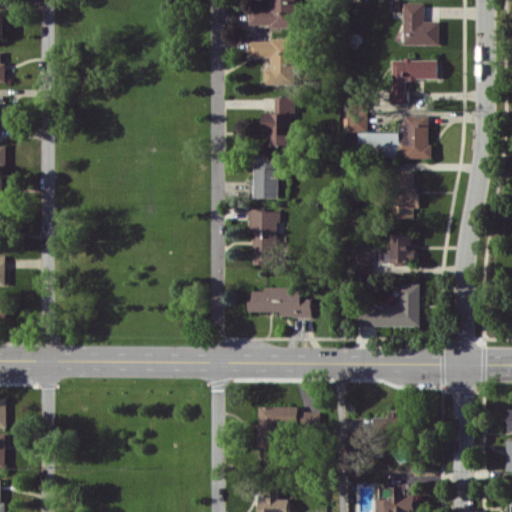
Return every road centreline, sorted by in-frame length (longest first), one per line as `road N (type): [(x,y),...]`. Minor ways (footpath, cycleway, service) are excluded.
road 1 (residential): [(218,511),(216,0)]
road 2 (residential): [(47,0),(48,511)]
road 3 (tertiary): [(0,359),(463,362)]
road 4 (residential): [(484,0),(484,113),(463,362)]
road 5 (residential): [(463,362),(463,511)]
